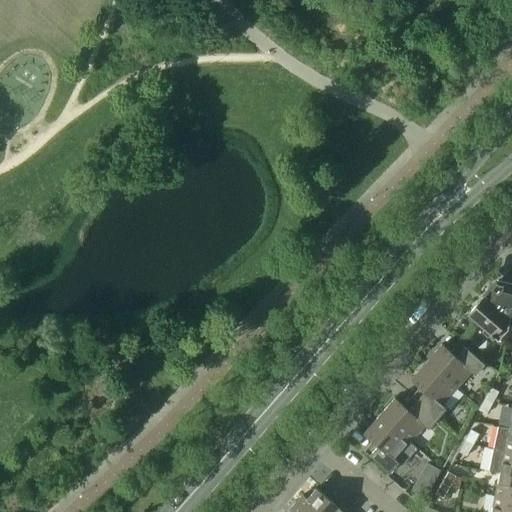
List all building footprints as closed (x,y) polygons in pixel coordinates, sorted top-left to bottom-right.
[(509,319),(511,303),(511,285),(496,282),(467,314),(497,340),(507,329),(509,319)] [(426,361),(456,387),(471,371),(475,374),(484,364),(464,346),(455,356),(442,344),(426,361)] [(416,400),(436,418),(445,408),(441,404),(456,387),(426,361),(411,379),(425,391),(416,400)] [(490,387),(484,398),(492,402),(498,391),(490,387)] [(379,415),(409,441),(423,425),(428,428),(436,418),(416,400),(408,409),(394,397),(379,415)] [(492,402),(484,398),(478,409),(486,413),(492,402)] [(416,448),(409,441),(379,415),(364,433),(377,445),(369,455),(389,472),(398,462),(402,465),(416,448)] [(497,425),(493,448),(511,452),(511,428),(508,428),(508,427),(497,425)] [(499,472),(511,475),(511,452),(493,448),(488,470),(499,472)] [(447,471),(441,482),(449,486),(455,475),(447,471)] [(511,475),(499,472),(494,495),(511,498),(511,475)] [(449,486),(441,482),(435,493),(443,498),(449,486)] [(343,511),(315,487),(306,498),(302,494),(296,501),(308,511),(343,511)] [(511,511),(511,498),(494,495),(490,511),(511,511)] [(293,511),(308,511),(296,501),(290,509),(293,511)]
